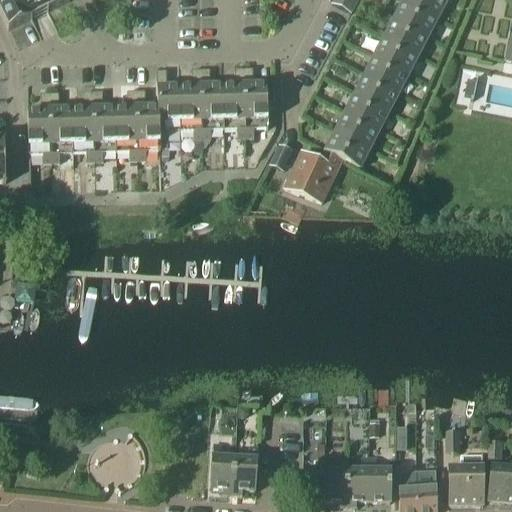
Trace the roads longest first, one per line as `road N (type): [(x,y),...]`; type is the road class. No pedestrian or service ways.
road 1 (residential): [(100,56),(285,53),(310,0)]
road 2 (residential): [(12,62),(17,206),(0,206)]
